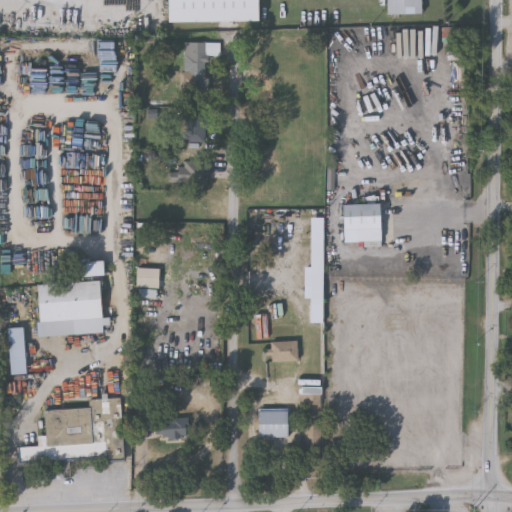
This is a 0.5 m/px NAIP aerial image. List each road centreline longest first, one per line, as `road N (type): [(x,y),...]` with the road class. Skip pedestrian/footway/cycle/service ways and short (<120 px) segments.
road 1 (residential): [(491,511),(496,0)]
road 2 (residential): [(239,508),(237,42)]
road 3 (secondary): [(511,501),(133,511)]
